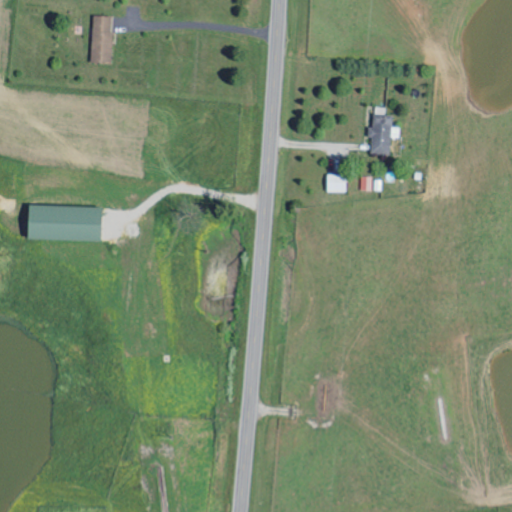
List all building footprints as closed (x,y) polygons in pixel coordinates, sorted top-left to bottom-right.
[(115,14),(95,14),(93,62),(113,62),(115,14)] [(393,153),(394,136),(402,136),(402,126),(395,125),(396,113),(376,112),(375,126),(371,126),(370,137),(373,137),(373,152),(393,153)] [(331,191),(349,190),(349,173),(330,173),(331,191)] [(363,189),(374,189),(375,176),(363,175),(363,189)] [(32,238),(106,240),(107,205),(33,203),(32,238)]
